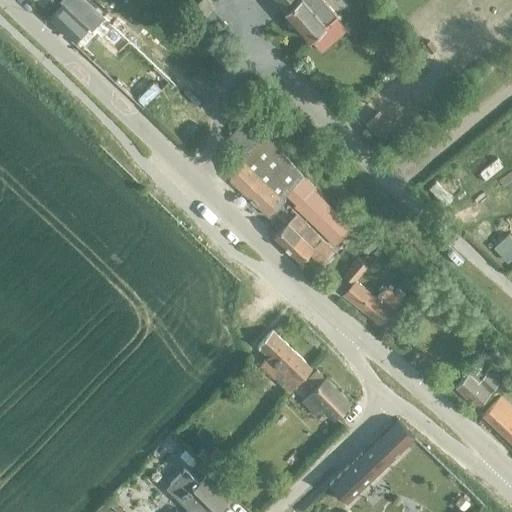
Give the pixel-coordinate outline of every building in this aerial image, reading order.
[(63,4),(50,17),(73,39),(86,25),(90,29),(106,12),(93,0),(59,0),(60,0),(63,4)] [(309,41),(337,16),(322,0),(274,0),(280,6),(281,5),(285,10),(284,12),(309,41)] [(419,57),(407,67),(417,80),(429,70),(419,57)] [(230,110),(228,140),(242,153),(232,163),(228,178),(265,212),(268,215),(285,198),(281,194),(284,192),(297,205),(294,208),(333,247),(336,244),(352,228),(313,189),(315,186),(303,173),(261,132),(230,110)] [(318,239),(294,215),(274,235),(297,259),(306,251),(320,265),(332,252),(318,239)] [(374,238),(360,251),(364,256),(379,243),(374,238)] [(375,251),(370,255),(374,260),(379,257),(375,251)] [(377,325),(401,296),(395,290),(390,296),(380,287),(377,290),(379,292),(375,298),(353,279),(366,265),(357,257),(342,274),(351,281),(340,294),(377,325)] [(287,391),(310,367),(272,329),(257,345),(267,355),(259,363),(287,391)] [(347,401),(334,389),(315,369),(300,385),(308,394),(301,400),(315,414),(322,407),(331,417),(347,401)] [(471,369),(454,388),(476,407),(497,382),(484,372),(482,374),(478,371),(476,373),(471,369)] [(511,445),(511,409),(499,397),(481,416),(511,445)] [(344,501),(412,436),(396,419),(328,485),(344,501)] [(202,449),(195,456),(210,470),(224,456),(214,447),(208,454),(202,449)] [(185,449),(179,454),(187,463),(193,458),(185,449)] [(191,511),(219,511),(217,510),(229,498),(205,474),(198,481),(184,468),(166,487),(191,511)]
